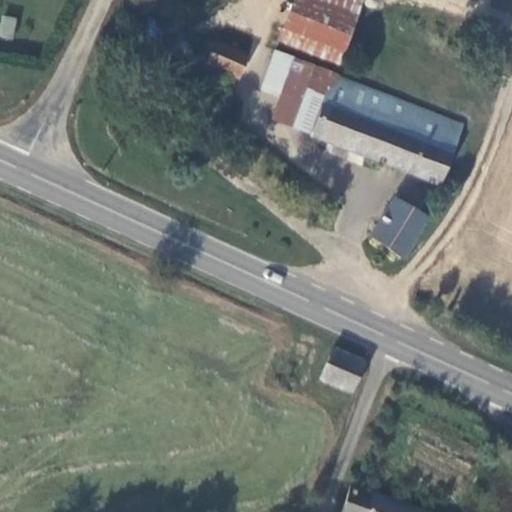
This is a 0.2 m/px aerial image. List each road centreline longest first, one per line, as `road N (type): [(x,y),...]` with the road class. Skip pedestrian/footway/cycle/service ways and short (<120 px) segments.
road 1 (secondary): [(511,394),(23,170)]
road 2 (unknown): [(269,0),(252,73),(255,114),(271,135),(362,200),(322,306)]
road 3 (unknown): [(511,119),(392,338)]
road 4 (unclassified): [(23,170),(103,0)]
